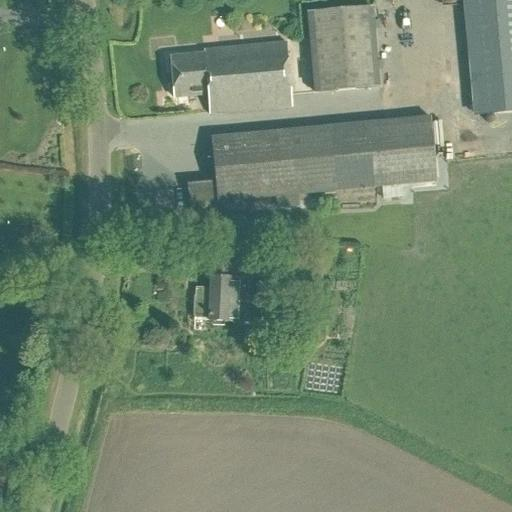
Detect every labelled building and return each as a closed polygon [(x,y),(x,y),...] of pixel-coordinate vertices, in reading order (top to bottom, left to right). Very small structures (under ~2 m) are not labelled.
[(511,0),(461,0),(473,118),(511,114),(511,0)] [(375,93),(369,13),(305,18),(311,98),(375,93)] [(200,59),(168,62),(172,103),(208,99),(210,118),(289,112),(283,48),(200,55),(200,59)] [(218,205),(376,192),(382,191),(382,200),(403,198),(402,189),(436,186),(430,119),(212,138),(216,184),(188,187),(189,202),(217,199),(218,205)] [(410,247),(437,249),(438,238),(410,237),(410,247)] [(239,327),(240,324),(250,324),(251,312),(240,312),(241,305),(244,305),(246,282),(241,281),(242,269),(213,267),(212,284),(210,284),(210,290),(195,289),(195,298),(194,320),(207,321),(207,325),(239,327)]
